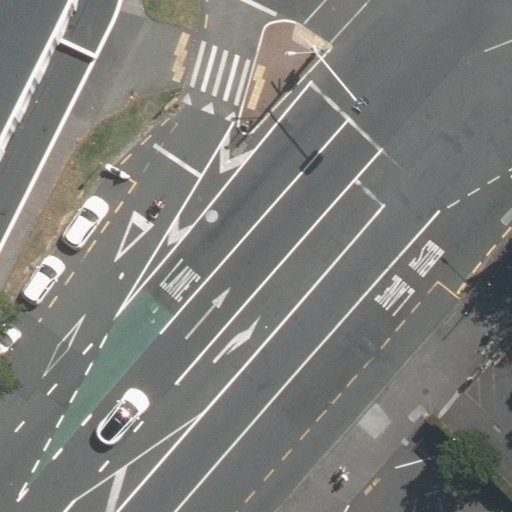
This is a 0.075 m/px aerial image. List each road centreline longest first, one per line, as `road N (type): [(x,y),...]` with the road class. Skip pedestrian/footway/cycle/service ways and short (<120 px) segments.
road 1 (secondary): [(145,453),(511,41)]
road 2 (secondary): [(145,453),(185,165),(252,0)]
